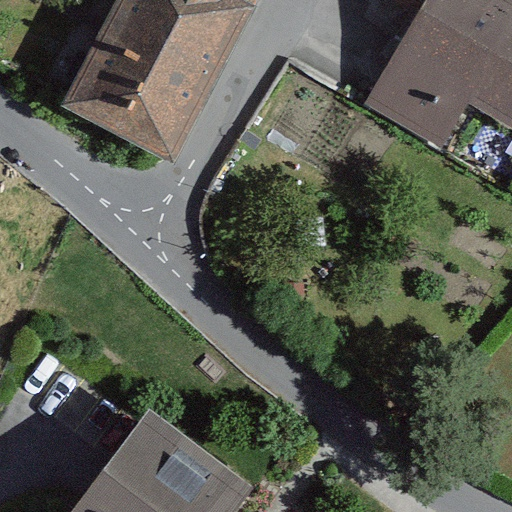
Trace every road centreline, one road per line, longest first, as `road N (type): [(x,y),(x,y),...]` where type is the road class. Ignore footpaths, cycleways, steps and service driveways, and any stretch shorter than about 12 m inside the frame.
road 1 (residential): [(151,251),(392,464),(478,511)]
road 2 (residential): [(288,0),(151,251)]
road 3 (residential): [(0,119),(151,251)]
